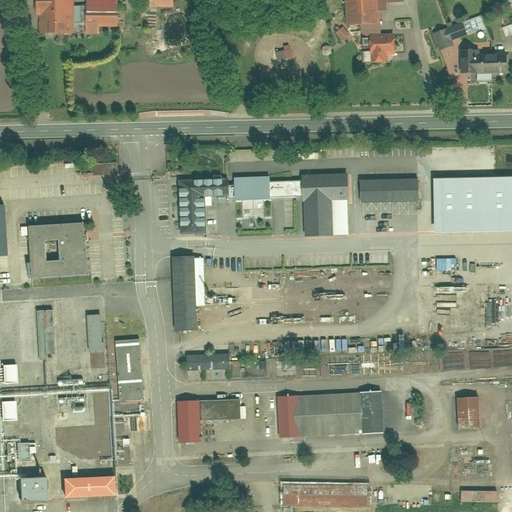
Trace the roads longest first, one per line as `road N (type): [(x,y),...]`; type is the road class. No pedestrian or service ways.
road 1 (secondary): [(511,121),(0,133)]
road 2 (track): [(245,126),(197,0)]
